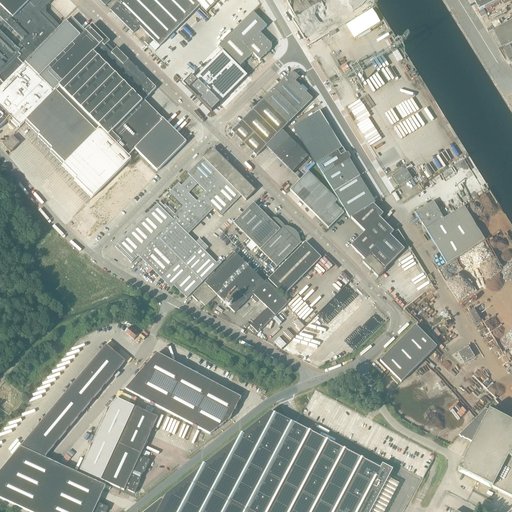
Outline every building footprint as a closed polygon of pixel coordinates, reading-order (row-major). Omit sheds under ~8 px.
[(58,31),(40,13),(52,0),(43,0),(42,1),(41,0),(0,0),(0,14),(1,15),(0,15),(0,17),(3,21),(13,30),(23,41),(20,44),(28,53),(32,57),(34,55),(58,31)] [(159,47),(200,6),(193,0),(120,0),(117,4),(110,11),(133,33),(139,27),(159,47)] [(194,0),(207,12),(218,0),(194,0)] [(511,0),(474,0),(475,1),(475,2),(479,11),(501,0),(511,0)] [(109,11),(113,7),(106,1),(103,4),(109,11)] [(218,46),(225,53),(238,67),(252,53),(259,60),(271,49),(272,48),(272,45),(270,43),(268,41),(260,33),(267,26),(253,12),(218,46)] [(28,61),(25,64),(39,78),(89,27),(88,28),(74,14),(58,31),(34,55),(32,57),(28,61)] [(307,41),(305,46),(318,40),(316,37),(316,39),(313,40),(312,37),(307,36),(309,29),(307,23),(304,23),(303,23),(299,22),(297,19),(297,18),(296,19),(294,18),(304,40),(307,41)] [(0,27),(3,25),(11,32),(13,30),(3,21),(0,24),(0,27)] [(511,21),(493,31),(502,49),(503,49),(509,60),(511,58),(511,21)] [(80,37),(39,78),(52,92),(58,86),(100,128),(128,156),(135,150),(157,172),(183,145),(185,144),(186,143),(163,120),(144,101),(156,89),(155,87),(148,80),(145,83),(144,83),(139,82),(140,79),(135,77),(135,75),(130,73),(131,70),(126,69),(127,66),(122,65),(123,62),(117,60),(118,57),(113,56),(114,51),(107,44),(105,46),(105,45),(101,44),(100,43),(101,40),(96,39),(97,36),(92,35),(93,33),(89,31),(87,30),(85,32),(80,37)] [(28,53),(20,44),(19,45),(16,48),(0,31),(0,89),(25,64),(28,61),(32,57),(28,53)] [(192,75),(183,84),(200,101),(211,112),(247,76),(238,67),(222,51),(195,78),(192,75)] [(25,64),(0,89),(0,107),(10,117),(7,121),(9,123),(10,121),(17,128),(18,126),(19,127),(24,122),(23,121),(52,92),(39,78),(25,64)] [(287,75),(263,100),(288,124),(312,99),(295,82),(299,78),(299,77),(299,78),(296,75),(295,74),(294,73),(293,73),(292,73),(291,73),(290,73),(290,74),(289,74),(288,74),(288,75),(287,74),(287,75)] [(24,122),(26,124),(38,136),(39,136),(38,138),(50,151),(51,150),(51,151),(50,153),(63,165),(100,128),(58,86),(52,92),(23,121),(24,122)] [(277,135),(282,130),(288,124),(263,100),(262,100),(252,110),(277,135)] [(0,127),(7,121),(10,117),(0,107),(0,127)] [(256,156),(266,146),(277,135),(252,110),(238,125),(238,124),(237,125),(238,125),(231,131),(234,135),(242,142),(244,144),(245,146),(253,153),(252,153),(252,154),(253,153),(256,156)] [(305,120),(293,127),(311,156),(316,164),(341,147),(319,111),(305,120)] [(74,182),(76,183),(91,199),(93,197),(131,159),(128,156),(100,128),(63,165),(62,167),(75,180),(74,182)] [(282,130),(277,135),(266,146),(292,173),(308,156),(282,130)] [(2,144),(5,147),(4,147),(10,153),(19,143),(13,137),(12,136),(10,139),(8,141),(6,139),(2,144)] [(341,147),(316,164),(323,175),(346,213),(349,218),(350,218),(372,204),(375,202),(359,177),(360,177),(359,177),(349,160),(350,156),(348,153),(345,152),(344,151),(341,153),(340,151),(343,149),(341,147)] [(212,148),(203,158),(241,196),(246,201),(255,191),(212,148)] [(157,204),(127,234),(115,247),(131,263),(138,257),(141,260),(142,259),(161,278),(179,260),(183,264),(200,247),(196,243),(187,234),(213,209),(221,216),(241,196),(203,158),(188,174),(190,176),(198,184),(206,192),(196,201),(189,193),(181,186),(178,183),(169,192),(183,206),(175,214),(167,207),(166,208),(163,206),(161,208),(157,204)] [(99,224),(103,228),(139,191),(135,187),(138,185),(139,186),(142,183),(141,182),(144,178),(134,169),(92,211),(102,221),(99,224)] [(399,187),(412,179),(406,170),(393,178),(399,187)] [(290,190),(328,228),(344,213),(343,212),(344,210),(340,203),(337,200),(308,172),(290,190)] [(189,193),(198,184),(190,176),(181,186),(189,193)] [(415,213),(446,263),(464,252),(433,202),(415,213)] [(250,206),(233,223),(272,263),(269,265),(274,270),(276,267),(299,245),(301,242),(300,243),(300,244),(298,242),(298,241),(298,240),(298,239),(298,238),(297,237),(297,236),(296,235),(296,234),(295,234),(294,233),(294,232),(293,231),(292,231),(291,230),(290,230),(289,229),(288,229),(287,229),(286,228),(285,228),(284,228),(277,221),(276,220),(275,220),(274,220),(273,220),(272,220),(272,221),(271,221),(270,219),(254,204),(253,203),(250,206)] [(383,215),(373,205),(351,218),(365,232),(350,246),(365,261),(362,263),(370,271),(371,270),(374,273),(373,274),(378,278),(385,271),(384,270),(404,250),(390,236),(393,232),(379,218),(383,215)] [(196,243),(200,247),(204,251),(208,248),(199,239),(196,243)] [(305,242),(301,247),(268,280),(284,295),(321,258),(305,242)] [(204,251),(200,247),(183,264),(190,270),(192,272),(208,255),(204,251)] [(203,285),(192,296),(197,302),(199,300),(205,307),(217,295),(234,313),(253,294),(267,308),(250,325),(257,333),(288,303),(266,280),(264,282),(235,253),(205,283),(205,284),(204,286),(203,285)] [(216,263),(208,255),(192,272),(202,282),(221,263),(218,261),(216,263)] [(161,278),(164,281),(171,288),(172,289),(174,286),(190,270),(183,264),(179,260),(161,278)] [(174,286),(178,289),(186,298),(202,282),(192,272),(190,270),(174,286)] [(474,310),(469,313),(475,323),(480,320),(474,310)] [(125,333),(129,336),(134,340),(140,333),(135,329),(132,326),(125,333)] [(430,354),(436,348),(436,347),(415,326),(380,361),(388,369),(401,382),(406,377),(406,378),(407,377),(407,376),(410,373),(411,372),(414,369),(415,369),(416,367),(419,364),(420,364),(421,362),(424,359),(425,359),(430,354)] [(147,334),(142,332),(138,338),(143,341),(147,334)] [(107,343),(113,348),(117,344),(111,339),(107,343)] [(20,447),(45,459),(46,455),(125,362),(106,346),(20,447)] [(474,357),(468,347),(457,353),(464,363),(474,357)] [(241,398),(226,390),(157,353),(125,390),(210,435),(229,420),(241,398)] [(442,357),(438,361),(445,368),(449,364),(442,357)] [(445,368),(438,361),(435,365),(442,372),(445,368)] [(456,371),(449,364),(445,368),(452,375),(456,371)] [(435,365),(431,368),(438,375),(442,372),(435,365)] [(435,379),(438,375),(431,368),(428,372),(435,379)] [(445,368),(442,372),(449,379),(452,375),(445,368)] [(382,379),(388,385),(395,377),(390,372),(382,379)] [(424,375),(431,382),(435,379),(428,372),(424,375)] [(449,379),(442,372),(438,375),(445,382),(449,379)] [(424,375),(421,379),(428,386),(431,382),(424,375)] [(442,386),(445,382),(438,375),(435,379),(442,386)] [(401,383),(395,377),(388,385),(394,390),(401,383)] [(417,382),(424,389),(428,386),(421,379),(417,382)] [(435,379),(431,382),(438,389),(442,386),(435,379)] [(417,382),(414,386),(421,393),(424,389),(417,382)] [(428,386),(435,393),(438,389),(431,382),(428,386)] [(467,383),(464,386),(471,393),(474,390),(467,383)] [(417,396),(421,393),(414,386),(410,389),(417,396)] [(424,389),(431,396),(435,393),(428,386),(424,389)] [(467,397),(471,393),(464,386),(460,390),(467,397)] [(417,396),(410,389),(406,393),(414,400),(417,396)] [(428,400),(431,396),(424,389),(421,393),(428,400)] [(302,414),(406,470),(422,479),(433,459),(435,455),(372,421),(365,417),(315,390),(302,414)] [(464,400),(467,397),(460,390),(457,393),(464,400)] [(471,393),(478,400),(481,397),(474,390),(471,393)] [(406,393),(403,396),(410,404),(414,400),(406,393)] [(421,393),(417,396),(424,404),(428,400),(421,393)] [(460,404),(464,400),(457,393),(453,397),(460,404)] [(471,393),(467,397),(474,404),(478,400),(471,393)] [(407,407),(410,404),(403,396),(399,400),(407,407)] [(421,407),(424,404),(417,396),(414,400),(421,407)] [(460,404),(453,397),(450,400),(457,407),(460,404)] [(464,400),(471,407),(474,404),(467,397),(464,400)] [(108,408),(80,471),(124,491),(125,487),(128,489),(127,490),(134,494),(140,482),(139,481),(143,472),(144,472),(150,460),(143,457),(142,459),(139,458),(157,418),(116,399),(108,408)] [(396,403),(403,411),(407,407),(399,400),(396,403)] [(417,411),(421,407),(414,400),(410,404),(417,411)] [(457,407),(450,400),(446,404),(453,411),(457,407)] [(471,407),(464,400),(460,404),(467,411),(471,407)] [(403,411),(396,403),(391,408),(399,415),(403,411)] [(407,407),(414,414),(417,411),(410,404),(407,407)] [(450,415),(453,411),(446,404),(442,407),(450,415)] [(460,404),(457,407),(464,415),(467,411),(460,404)] [(407,407),(403,411),(410,418),(414,414),(407,407)] [(450,415),(442,407),(439,411),(446,418),(450,415)] [(460,418),(464,415),(457,407),(453,411),(460,418)] [(472,443),(457,471),(491,488),(511,498),(511,428),(488,411),(485,409),(459,436),(461,438),(462,438),(465,440),(466,440),(472,443)] [(410,418),(403,411),(399,415),(406,422),(410,418)] [(439,411),(435,415),(443,422),(446,418),(439,411)] [(453,411),(450,415),(457,422),(460,418),(453,411)] [(370,511),(392,470),(382,464),(381,466),(377,464),(362,459),(296,425),(271,412),(144,511),(370,511)] [(439,425),(443,422),(435,415),(432,418),(439,425)] [(450,415),(446,418),(453,425),(457,422),(450,415)] [(428,422),(436,429),(439,425),(432,418),(428,422)] [(450,429),(453,425),(446,418),(443,422),(450,429)] [(436,429),(428,422),(421,429),(430,434),(436,429)] [(450,429),(443,422),(439,425),(446,432),(450,429)] [(436,429),(443,436),(446,432),(439,425),(436,429)] [(436,429),(430,434),(439,440),(443,436),(436,429)] [(0,471),(0,498),(28,511),(29,511),(105,511),(108,508),(98,503),(105,486),(45,459),(20,447),(0,471)]
